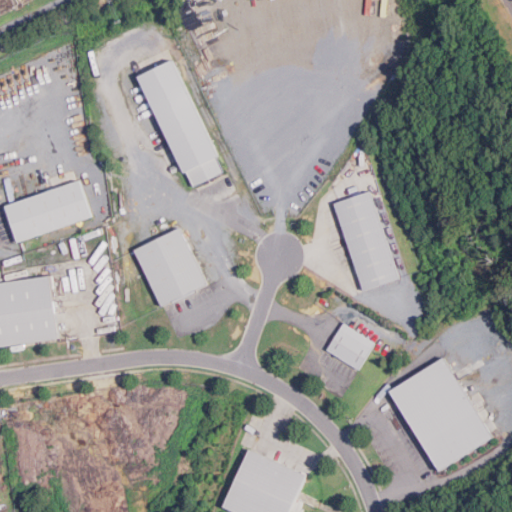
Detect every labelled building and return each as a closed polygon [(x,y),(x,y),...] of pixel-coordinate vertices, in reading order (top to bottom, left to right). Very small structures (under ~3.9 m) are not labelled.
[(143,75),(178,59),(223,156),(221,157),(228,172),(196,187),(143,75)] [(96,216),(21,241),(9,205),(84,180),(96,216)] [(337,204),(367,291),(403,279),(374,192),(337,204)] [(211,284),(166,306),(140,250),(185,228),(211,284)] [(0,283),(54,277),(63,339),(1,348),(0,341),(0,283)] [(378,343),(362,370),(329,350),(346,323),(378,343)] [(394,388),(448,355),(499,436),(445,469),(394,388)] [(311,474),(293,511),(241,511),(226,505),(254,447),(311,474)]
